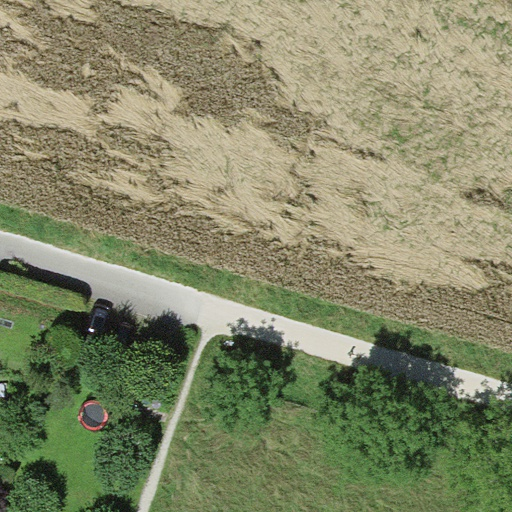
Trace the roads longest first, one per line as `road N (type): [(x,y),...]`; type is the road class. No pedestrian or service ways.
road 1 (track): [(201,305),(511,394)]
road 2 (track): [(0,245),(201,305)]
